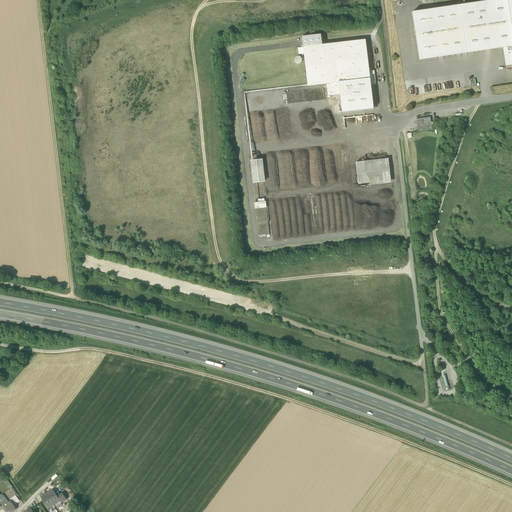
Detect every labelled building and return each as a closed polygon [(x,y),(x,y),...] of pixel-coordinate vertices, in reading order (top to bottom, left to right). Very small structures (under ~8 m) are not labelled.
[(419,61),(503,48),(511,46),(511,31),(507,0),(495,0),(412,13),(419,61)] [(302,38),(303,47),(322,45),(321,35),(302,37),(302,38)] [(365,40),(322,45),(303,47),(303,48),(304,54),(307,87),(326,84),(338,83),(370,79),(369,71),(365,40)] [(511,46),(503,48),(505,66),(511,65),(511,46)] [(370,79),(338,83),(340,95),(342,113),(373,109),(371,85),(370,79)] [(327,96),(340,95),(338,83),(326,84),(327,96)] [(319,88),(286,92),(287,104),(310,101),(310,99),(311,99),(311,100),(319,99),(319,94),(319,93),(319,88)] [(416,119),(417,131),(432,129),(431,120),(430,119),(430,117),(416,119)] [(367,161),(369,183),(390,181),(388,159),(367,161)] [(369,183),(367,161),(356,163),(358,184),(369,183)] [(251,167),(253,182),(265,181),(263,166),(251,167)] [(53,505),(60,501),(57,497),(53,490),(46,494),(53,505)] [(62,493),(57,497),(60,501),(61,503),(66,500),(62,493)] [(48,508),(53,505),(46,494),(41,497),(43,501),(42,501),(45,507),(46,506),(48,508)] [(20,501),(15,495),(10,499),(15,505),(20,501)] [(0,502),(3,507),(9,503),(5,498),(2,501),(0,502)] [(10,501),(9,503),(3,507),(7,511),(12,511),(16,509),(10,501)]
